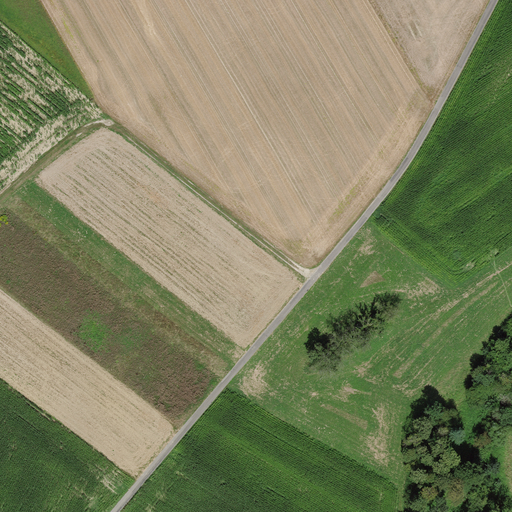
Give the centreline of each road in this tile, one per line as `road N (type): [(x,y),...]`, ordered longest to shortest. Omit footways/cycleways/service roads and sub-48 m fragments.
road 1 (residential): [(115,511),(397,176),(494,0)]
road 2 (track): [(0,202),(55,153),(110,126),(313,279)]
